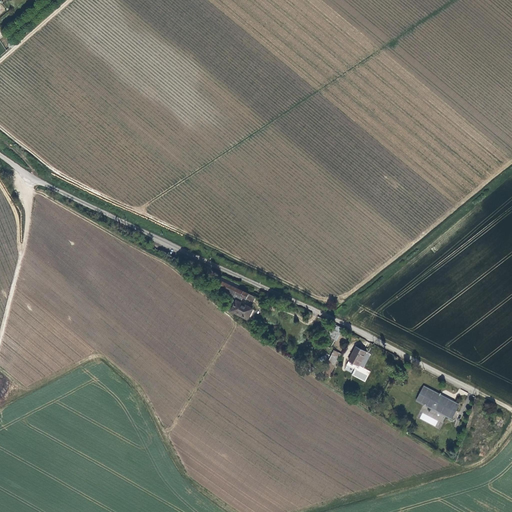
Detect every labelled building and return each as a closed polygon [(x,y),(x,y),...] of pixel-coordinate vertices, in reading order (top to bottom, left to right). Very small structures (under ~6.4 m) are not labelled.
[(248,294),(230,286),(229,289),(228,291),(246,299),(248,294)] [(249,315),(252,310),(245,306),(242,312),(240,311),(238,316),(249,321),(251,316),(249,315)] [(361,367),(369,353),(358,347),(350,361),(361,367)] [(328,362),(335,365),(340,353),(333,350),(328,362)] [(457,405),(423,388),(417,400),(450,417),(457,405)] [(436,426),(438,420),(422,413),(419,419),(436,426)]
